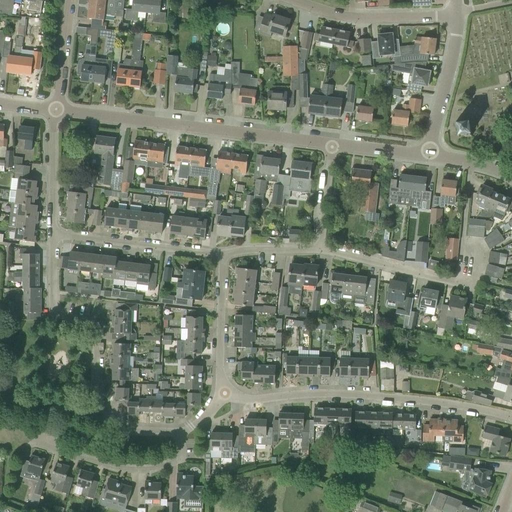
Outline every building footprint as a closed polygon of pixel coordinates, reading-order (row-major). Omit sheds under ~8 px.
[(19,0),(21,0),(0,0),(0,15),(11,17),(13,0),(19,0)] [(35,0),(21,0),(29,2),(27,11),(30,11),(40,13),(42,1),(35,0)] [(124,0),(113,0),(114,3),(109,3),(108,0),(89,0),(89,7),(123,11),(124,0)] [(138,13),(145,13),(146,0),(133,0),(132,10),(126,9),(125,20),(137,22),(138,13)] [(156,0),(146,0),(145,13),(153,14),(152,23),(164,25),(165,14),(159,13),(160,0),(156,0)] [(216,12),(230,13),(230,5),(217,4),(216,12)] [(90,29),(98,29),(105,30),(106,24),(103,24),(104,16),(122,17),(123,11),(89,7),(87,19),(92,19),(90,29)] [(271,33),(284,37),(289,21),(273,15),(271,21),(263,19),(259,33),(270,36),(271,33)] [(313,41),(332,45),(335,30),(321,27),(319,35),(315,34),(313,41)] [(98,29),(90,29),(86,28),(85,36),(90,36),(89,46),(96,46),(97,36),(98,29)] [(110,38),(110,31),(105,30),(98,29),(97,36),(110,38)] [(335,30),(332,45),(351,49),(353,42),(348,41),(350,33),(335,30)] [(301,49),(308,51),(312,33),(305,32),(301,49)] [(130,61),(128,87),(140,88),(141,78),(142,67),(139,63),(143,34),(134,33),(131,61),(130,61)] [(393,58),(400,57),(400,56),(398,40),(392,40),(392,35),(377,36),(378,42),(371,43),(372,60),(380,59),(380,56),(393,55),(393,58)] [(8,62),(6,72),(18,74),(20,54),(21,48),(22,38),(16,37),(13,57),(8,57),(8,62)] [(434,56),(436,39),(422,38),(422,39),(415,38),(413,55),(417,54),(420,54),(434,56)] [(31,52),(39,53),(41,40),(33,39),(31,52)] [(357,40),(358,53),(369,52),(368,40),(357,40)] [(20,54),(18,74),(30,75),(32,60),(27,59),(28,49),(21,48),(20,54)] [(282,49),(283,62),(297,62),(297,49),(282,49)] [(400,56),(400,57),(400,64),(410,63),(415,62),(418,62),(417,54),(410,55),(400,56)] [(92,83),(94,67),(95,56),(88,55),(88,57),(85,57),(84,60),(82,60),(78,63),(77,75),(81,75),(80,81),(92,83)] [(105,74),(107,60),(95,59),(95,56),(92,83),(104,84),(105,74)] [(174,92),(192,94),(192,93),(196,93),(197,85),(193,85),(194,80),(196,80),(197,70),(188,69),(188,72),(177,71),(178,57),(167,56),(166,75),(176,75),(175,82),(174,92)] [(207,56),(206,66),(214,67),(215,57),(207,56)] [(116,85),(128,87),(130,61),(124,60),(123,65),(118,65),(116,85)] [(297,62),(283,62),(283,76),(297,75),(297,62)] [(231,87),(239,87),(239,63),(231,63),(231,72),(231,87)] [(391,71),(413,75),(411,84),(427,87),(427,85),(429,86),(430,80),(428,80),(430,72),(424,71),(426,63),(413,63),(392,65),(391,71)] [(153,84),(164,85),(166,72),(155,71),(153,84)] [(231,87),(231,72),(224,71),(223,80),(216,79),(216,76),(209,75),(207,98),(221,100),(222,94),(230,95),(231,87)] [(238,104),(245,105),(245,107),(253,108),(253,106),(254,106),(257,80),(249,79),(248,91),(240,90),(238,104)] [(307,99),(307,81),(298,81),(299,99),(307,99)] [(316,116),(324,117),(327,85),(322,85),(321,93),(320,93),(317,95),(317,97),(310,96),(308,114),(316,115),(316,116)] [(327,85),(324,117),(331,118),(331,117),(340,118),(341,108),(342,100),(335,99),(335,96),(334,95),(331,95),(333,86),(327,85)] [(347,86),(345,103),(353,104),(355,87),(347,86)] [(355,98),(362,99),(364,89),(356,88),(355,98)] [(268,110),(285,110),(285,104),(293,105),(294,91),(282,91),(282,94),(268,93),(268,110)] [(391,124),(407,127),(409,113),(419,114),(420,100),(409,99),(409,106),(402,105),(402,112),(393,111),(391,124)] [(356,120),(372,122),(374,102),(369,102),(368,108),(357,107),(356,120)] [(455,124),(454,124),(456,137),(457,136),(458,138),(471,137),(469,120),(467,120),(467,121),(455,122),(455,124)] [(19,127),(17,139),(25,140),(24,150),(31,151),(34,129),(19,127)] [(112,192),(119,193),(122,193),(122,189),(121,189),(123,171),(111,169),(115,139),(96,137),(94,154),(101,155),(97,185),(109,186),(112,192)] [(139,157),(148,158),(150,144),(135,142),(133,160),(138,161),(139,157)] [(150,144),(148,158),(157,159),(157,163),(166,164),(168,148),(165,148),(165,146),(150,144)] [(188,169),(191,149),(176,147),(174,165),(180,166),(182,179),(187,180),(188,169)] [(206,151),(191,149),(188,169),(198,170),(198,168),(204,169),(206,151)] [(206,200),(214,201),(215,201),(217,183),(218,184),(220,171),(221,171),(221,167),(231,169),(233,154),(218,152),(216,170),(210,169),(207,191),(207,192),(206,200)] [(233,154),(231,169),(240,170),(239,173),(245,174),(248,156),(233,154)] [(253,195),(263,196),(265,181),(266,181),(267,181),(277,182),(280,160),(272,159),(272,157),(256,155),(253,180),(255,180),(253,195)] [(13,158),(15,173),(28,175),(29,167),(21,166),(22,159),(13,158)] [(124,171),(123,171),(121,189),(122,189),(122,193),(127,194),(129,184),(131,184),(134,163),(125,162),(124,171)] [(310,179),(312,164),(292,162),(288,191),(310,194),(312,180),(310,179)] [(363,187),(360,212),(374,214),(377,194),(378,184),(370,183),(371,172),(353,170),(351,186),(363,187)] [(14,179),(11,179),(10,191),(17,191),(37,194),(37,188),(35,188),(36,182),(27,181),(28,175),(15,173),(14,179)] [(411,190),(413,177),(400,175),(398,191),(394,191),(394,188),(389,187),(387,204),(397,205),(398,196),(411,198),(411,190)] [(77,177),(76,186),(83,187),(84,187),(85,178),(84,178),(77,177)] [(411,190),(425,192),(426,179),(413,177),(411,190)] [(438,207),(444,208),(444,204),(447,205),(448,196),(455,197),(455,196),(457,196),(458,188),(456,188),(457,182),(442,181),(440,195),(438,207)] [(476,201),(485,205),(486,205),(492,190),(488,188),(489,186),(483,183),(481,189),(479,188),(476,195),(478,196),(476,201)] [(144,193),(164,195),(165,186),(145,184),(144,193)] [(235,191),(243,193),(244,186),(236,185),(235,191)] [(273,185),(271,204),(280,205),(283,186),(273,185)] [(66,207),(68,208),(68,207),(84,209),(85,200),(90,200),(92,188),(85,187),(84,187),(83,187),(76,186),(75,193),(68,192),(66,207)] [(171,196),(186,197),(187,189),(172,187),(171,196)] [(206,192),(207,192),(207,191),(193,189),(192,199),(197,199),(205,200),(206,192)] [(488,209),(494,211),(500,196),(497,194),(497,192),(492,190),(486,205),(485,205),(483,210),(487,211),(488,209)] [(11,203),(19,204),(33,206),(33,205),(34,200),(36,200),(37,194),(17,191),(10,191),(8,202),(11,203)] [(500,196),(494,211),(492,217),(502,221),(503,218),(505,211),(508,212),(511,205),(509,204),(511,197),(506,195),(505,198),(500,196)] [(244,215),(251,216),(253,197),(246,196),(244,215)] [(189,207),(196,207),(197,199),(192,199),(190,198),(189,207)] [(204,208),(205,200),(197,199),(196,207),(204,208)] [(221,202),(215,201),(214,201),(212,214),(219,215),(221,202)] [(38,213),(36,212),(37,206),(33,205),(33,206),(19,204),(11,203),(10,215),(18,216),(37,219),(38,213)] [(68,207),(68,208),(66,222),(84,224),(85,214),(90,215),(91,210),(84,209),(68,207)] [(109,227),(115,227),(117,210),(106,208),(103,229),(108,229),(109,227)] [(93,225),(100,226),(101,211),(95,210),(93,225)] [(122,231),(127,231),(129,211),(117,210),(115,227),(122,228),(122,231)] [(216,236),(229,237),(232,211),(227,210),(225,220),(218,219),(216,236)] [(430,225),(441,225),(441,210),(431,210),(430,225)] [(132,229),(138,230),(141,213),(129,211),(127,231),(132,232),(132,229)] [(232,211),(229,237),(230,237),(230,236),(243,237),(245,218),(237,217),(237,211),(232,211)] [(181,238),(183,218),(184,213),(179,212),(178,217),(172,217),(170,234),(176,235),(176,237),(181,238)] [(145,234),(150,234),(152,214),(141,213),(138,230),(145,231),(145,234)] [(152,214),(150,234),(155,235),(155,232),(162,233),(163,223),(164,215),(152,214)] [(18,216),(16,228),(34,230),(35,224),(37,225),(37,219),(18,216)] [(195,219),(193,237),(200,238),(199,240),(204,241),(206,225),(211,225),(211,226),(212,218),(202,217),(202,220),(195,219)] [(186,236),(193,237),(195,219),(183,218),(181,238),(186,239),(186,236)] [(34,230),(16,228),(8,227),(8,231),(15,232),(15,240),(20,241),(24,241),(34,243),(35,236),(33,236),(34,230)] [(289,230),(289,239),(299,240),(300,231),(289,230)] [(501,236),(496,239),(499,244),(504,241),(501,236)] [(456,260),(458,240),(446,238),(445,248),(447,249),(446,259),(456,260)] [(426,261),(428,241),(417,240),(415,260),(426,261)] [(395,260),(403,262),(406,241),(403,241),(401,242),(398,244),(397,246),(396,248),(395,260)] [(23,259),(23,266),(39,266),(39,258),(38,258),(38,254),(26,254),(26,250),(20,250),(19,259),(23,259)] [(60,269),(79,271),(82,251),(77,250),(76,253),(70,252),(69,258),(61,257),(60,269)] [(79,271),(91,272),(93,255),(86,254),(87,251),(82,251),(79,271)] [(490,252),(489,257),(505,261),(506,255),(490,252)] [(91,272),(102,274),(105,254),(100,253),(100,256),(93,255),(91,272)] [(102,278),(114,280),(116,258),(109,257),(110,254),(105,254),(102,274),(102,278)] [(505,261),(489,257),(488,263),(504,266),(505,261)] [(125,281),(127,260),(122,260),(116,259),(116,258),(114,280),(125,281)] [(136,287),(136,282),(138,265),(132,264),(132,261),(127,260),(125,281),(124,285),(136,287)] [(430,260),(427,269),(437,272),(439,263),(430,260)] [(138,265),(136,282),(148,284),(148,289),(154,290),(156,274),(149,273),(151,263),(145,263),(145,265),(138,265)] [(302,287),(302,285),(301,285),(304,266),(290,265),(288,285),(302,287)] [(301,285),(302,285),(316,287),(318,266),(304,265),(304,266),(301,285)] [(14,273),(14,278),(38,278),(38,274),(39,274),(39,266),(23,266),(23,273),(14,273)] [(162,282),(170,283),(172,268),(164,268),(162,282)] [(238,275),(237,281),(255,283),(256,271),(236,268),(236,275),(238,275)] [(177,284),(178,284),(178,283),(203,286),(204,272),(184,270),(183,280),(177,279),(177,284)] [(502,274),(496,273),(486,270),(484,275),(495,278),(501,280),(502,274)] [(341,302),(344,276),(344,273),(339,273),(339,275),(332,274),(330,293),(329,298),(329,299),(329,301),(330,303),(332,304),(334,304),(336,304),(338,303),(339,302),(341,302)] [(341,302),(352,304),(355,275),(350,274),(350,277),(344,276),(341,302)] [(355,275),(352,304),(367,305),(373,306),(374,289),(368,289),(367,298),(364,297),(367,278),(360,278),(360,275),(355,275)] [(24,289),(24,290),(39,290),(39,289),(39,281),(38,281),(38,278),(14,278),(14,282),(22,282),(22,289),(24,289)] [(234,287),(233,293),(253,295),(255,283),(237,281),(236,287),(234,287)] [(410,312),(413,299),(403,297),(406,284),(390,281),(389,287),(388,287),(387,292),(388,292),(387,299),(402,302),(400,311),(395,310),(395,315),(409,317),(410,312)] [(201,300),(203,286),(178,283),(178,284),(177,290),(183,291),(182,298),(201,300)] [(322,284),(321,293),(320,300),(327,301),(329,285),(322,284)] [(278,314),(285,315),(288,289),(281,288),(278,314)] [(15,300),(15,301),(39,301),(39,297),(41,297),(41,289),(39,289),(39,290),(24,290),(24,296),(8,296),(8,300),(15,300)] [(112,293),(111,298),(119,299),(120,289),(112,289),(112,293)] [(417,307),(417,310),(425,311),(424,314),(434,316),(435,309),(435,308),(440,309),(443,298),(437,297),(438,292),(423,289),(421,298),(419,297),(417,307)] [(503,298),(511,300),(511,291),(506,290),(503,298)] [(320,300),(321,293),(314,292),(310,318),(317,319),(320,300)] [(253,295),(233,293),(233,298),(235,299),(234,305),(252,307),(253,295)] [(160,304),(174,305),(175,297),(161,295),(160,304)] [(437,328),(450,331),(453,317),(462,319),(466,299),(451,296),(448,310),(441,308),(437,328)] [(39,301),(15,301),(15,306),(24,306),(24,313),(41,313),(41,304),(39,304),(39,301)] [(471,313),(481,315),(484,306),(474,303),(471,313)] [(112,317),(112,322),(131,322),(131,311),(136,311),(136,304),(124,304),(124,310),(115,310),(115,317),(112,317)] [(410,312),(409,317),(407,329),(413,331),(416,313),(410,312)] [(235,315),(235,326),(252,327),(252,316),(235,315)] [(185,329),(188,329),(202,330),(202,329),(202,317),(186,317),(185,329)] [(468,329),(485,333),(487,324),(471,320),(468,329)] [(131,322),(112,322),(112,327),(114,327),(114,334),(123,334),(123,340),(135,341),(136,332),(133,328),(131,328),(131,322)] [(235,326),(234,337),(255,337),(255,334),(252,334),(252,327),(235,326)] [(188,329),(187,341),(201,342),(204,342),(204,329),(202,329),(202,330),(188,329)] [(255,337),(234,337),(234,348),(251,348),(252,343),(254,343),(255,337)] [(274,338),(256,337),(256,347),(273,348),(274,338)] [(496,348),(511,350),(511,342),(511,340),(498,338),(498,339),(497,347),(496,348)] [(187,341),(185,341),(184,354),(201,354),(201,342),(187,341)] [(114,344),(113,356),(127,356),(127,357),(130,357),(130,344),(114,344)] [(477,354),(492,356),(494,346),(493,346),(478,344),(477,354)] [(349,378),(349,356),(350,351),(340,351),(339,376),(343,376),(343,378),(349,378)] [(500,370),(511,373),(511,370),(511,369),(511,353),(502,351),(499,359),(503,360),(500,370)] [(110,368),(113,369),(113,368),(127,369),(127,357),(127,356),(113,356),(111,356),(110,368)] [(355,376),(359,376),(359,359),(353,359),(353,357),(349,356),(349,378),(354,379),(355,376)] [(291,374),(297,374),(297,358),(286,357),(286,376),(291,377),(291,374)] [(359,359),(359,376),(362,376),(362,379),(368,379),(369,357),(365,357),(365,359),(359,359)] [(302,377),(308,377),(308,358),(297,358),(297,374),(303,374),(302,377)] [(313,375),(319,375),(319,359),(308,358),(308,377),(313,377),(313,375)] [(185,367),(185,378),(204,378),(204,374),(202,373),(202,367),(193,366),(193,360),(180,359),(180,366),(185,367)] [(319,359),(319,375),(324,375),(324,378),(329,378),(330,359),(319,359)] [(381,380),(381,391),(393,390),(393,380),(392,362),(380,360),(381,380)] [(253,363),(238,362),(238,370),(241,370),(241,380),(252,380),(253,363)] [(252,383),(262,383),(263,367),(258,366),(258,363),(253,363),(252,380),(252,383)] [(263,367),(262,383),(274,384),(275,367),(263,367)] [(113,368),(113,369),(112,381),(138,381),(139,369),(127,369),(113,368)] [(495,368),(493,376),(497,377),(498,377),(509,379),(511,373),(500,370),(495,368)] [(508,386),(510,379),(509,379),(498,377),(497,377),(495,382),(508,386)] [(192,390),(197,390),(201,390),(201,383),(204,383),(204,378),(185,378),(185,384),(180,384),(179,385),(179,389),(192,390)] [(116,400),(119,400),(130,401),(130,396),(128,396),(128,389),(124,389),(124,384),(120,384),(120,388),(116,388),(116,400)] [(492,397),(504,400),(511,402),(511,386),(508,386),(506,393),(494,389),(492,397)] [(187,393),(187,401),(187,405),(194,406),(199,406),(200,394),(197,394),(197,390),(192,390),(192,393),(187,393)] [(472,402),(490,405),(492,399),(475,393),(467,391),(465,399),(472,401),(472,402)] [(139,412),(150,412),(151,397),(146,397),(145,400),(139,399),(139,412)] [(150,412),(161,412),(162,412),(162,401),(162,400),(155,400),(155,397),(151,397),(150,412)] [(139,415),(139,412),(139,399),(138,399),(138,400),(134,400),(134,403),(130,403),(130,401),(119,400),(127,409),(127,415),(139,415)] [(161,416),(173,417),(174,404),(172,404),(166,404),(166,401),(162,401),(162,412),(161,412),(161,416)] [(174,404),(173,417),(185,417),(185,414),(194,406),(187,405),(187,401),(184,401),(184,405),(177,405),(177,402),(172,402),(172,404),(174,404)] [(314,408),(313,418),(313,425),(314,425),(350,426),(351,410),(314,408)] [(354,428),(367,429),(367,413),(355,412),(354,428)] [(291,430),(291,414),(289,414),(288,413),(286,413),(284,414),(279,413),(278,423),(278,430),(285,430),(285,436),(290,436),(291,430)] [(291,430),(303,431),(303,414),(298,414),(296,413),(294,413),(293,414),(291,414),(291,430)] [(367,429),(379,429),(379,413),(367,413),(367,429)] [(379,429),(391,430),(391,414),(392,414),(392,413),(379,413),(379,429)] [(391,430),(403,430),(403,415),(392,414),(391,414),(391,430)] [(403,415),(403,430),(415,430),(415,415),(403,415)] [(238,436),(238,447),(238,448),(254,449),(254,445),(254,437),(255,437),(256,417),(250,417),(250,420),(245,420),(244,436),(238,436)] [(261,417),(256,417),(255,437),(254,437),(254,445),(271,446),(271,441),(272,440),(266,440),(266,420),(261,420),(261,417)] [(434,436),(442,436),(443,420),(443,419),(437,419),(437,420),(429,420),(429,426),(423,426),(423,436),(423,442),(434,442),(434,436)] [(443,420),(442,436),(452,437),(452,442),(463,442),(463,437),(463,427),(457,427),(457,421),(443,420)] [(489,452),(505,456),(510,439),(498,436),(499,430),(485,426),(482,439),(492,441),(489,452)] [(210,450),(221,451),(222,430),(216,430),(216,433),(211,433),(210,441),(204,441),(204,458),(210,458),(210,450)] [(222,430),(221,451),(221,459),(232,459),(232,451),(232,434),(227,434),(227,431),(222,430)] [(24,461),(19,477),(37,482),(38,480),(39,480),(45,460),(31,456),(29,462),(24,461)] [(464,457),(454,456),(451,456),(449,470),(470,472),(471,458),(464,457)] [(50,482),(60,485),(58,492),(68,495),(73,479),(66,477),(69,467),(56,463),(53,473),(50,482)] [(489,483),(491,471),(475,469),(473,476),(470,485),(465,483),(463,484),(461,487),(462,489),(468,492),(468,490),(486,498),(492,484),(489,483)] [(81,496),(94,499),(99,482),(92,480),(94,474),(81,470),(76,486),(83,488),(81,496)] [(192,508),(202,508),(203,487),(193,486),(193,476),(177,476),(176,499),(182,499),(184,499),(184,494),(192,494),(192,508)] [(105,490),(102,489),(98,505),(105,507),(107,499),(127,505),(132,487),(120,484),(120,485),(116,484),(117,481),(108,479),(105,490)] [(34,494),(41,496),(45,482),(39,480),(38,480),(37,482),(34,494)] [(144,499),(145,499),(145,504),(152,505),(152,500),(161,500),(161,483),(149,483),(149,481),(145,481),(144,499)] [(387,501),(400,505),(402,496),(390,492),(387,501)] [(457,511),(478,511),(479,509),(468,504),(440,494),(434,509),(441,511),(444,504),(459,510),(457,511)] [(378,511),(380,509),(363,502),(358,511),(378,511)] [(167,511),(176,511),(177,503),(168,503),(167,511)]
